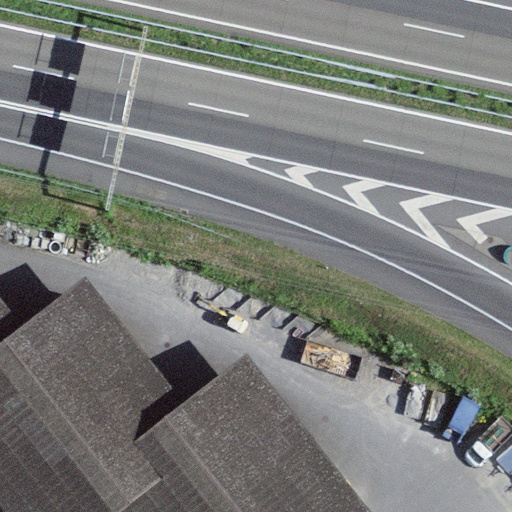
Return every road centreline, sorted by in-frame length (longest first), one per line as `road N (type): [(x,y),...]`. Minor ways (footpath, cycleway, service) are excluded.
road 1 (motorway): [(0,94),(351,225),(511,307)]
road 2 (motorway): [(0,62),(511,172)]
road 3 (motorway): [(511,47),(290,0)]
